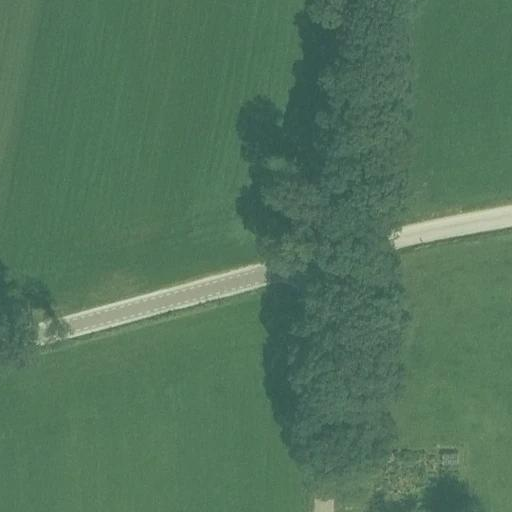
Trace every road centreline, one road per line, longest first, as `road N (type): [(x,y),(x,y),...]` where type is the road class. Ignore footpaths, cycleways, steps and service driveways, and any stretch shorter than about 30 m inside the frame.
road 1 (tertiary): [(0,350),(323,256)]
road 2 (unclassified): [(323,256),(361,0)]
road 3 (unclassified): [(323,511),(323,256)]
road 4 (tertiary): [(323,256),(511,217)]
